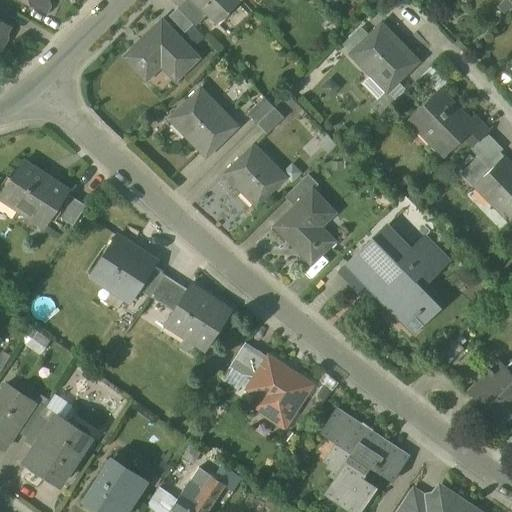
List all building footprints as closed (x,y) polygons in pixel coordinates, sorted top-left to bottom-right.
[(21,0),(46,14),(50,7),(48,0),(21,0)] [(207,15),(192,0),(186,0),(178,8),(194,25),(196,27),(207,15)] [(241,0),(240,0),(192,0),(207,15),(214,21),(226,9),(229,12),(241,0)] [(194,25),(178,8),(169,17),(185,33),(194,25)] [(0,21),(0,51),(1,51),(3,47),(2,42),(1,42),(10,27),(0,21)] [(198,59),(162,21),(125,57),(147,80),(165,62),(180,77),(198,59)] [(418,61),(382,24),(351,54),(386,91),(387,91),(418,61)] [(236,126),(200,90),(170,119),(205,156),(236,126)] [(386,91),(369,107),(379,117),(396,100),(387,91),(386,91)] [(466,117),(440,91),(412,118),(435,141),(431,145),(442,157),(462,137),(461,136),(469,129),(462,121),(466,117)] [(264,97),(247,113),(257,124),(274,108),(274,107),(264,97)] [(274,108),(257,124),(266,133),(283,117),(274,108)] [(469,129),(461,136),(462,137),(473,149),(487,135),(490,132),(478,120),(469,129)] [(503,151),(487,135),(473,149),(471,150),(479,158),(487,166),(503,151)] [(285,178),(254,146),(224,174),(255,206),(285,178)] [(511,220),(511,165),(504,157),(491,170),(474,187),(474,188),(478,184),(511,219),(508,223),(509,223),(511,220)] [(479,158),(462,175),(474,187),(491,170),(487,166),(479,158)] [(68,189),(26,160),(0,197),(0,198),(42,227),(52,213),(66,193),(68,189)] [(308,175),(285,197),(295,207),(312,190),(312,191),(318,185),(308,175)] [(333,242),(316,224),(331,210),(312,191),(312,190),(295,207),(274,227),(310,264),(333,242)] [(85,206),(66,193),(52,213),(71,226),(85,206)] [(411,251),(386,226),(358,254),(376,273),(364,286),(383,306),(386,303),(408,325),(421,312),(426,317),(437,306),(414,282),(421,275),(427,282),(445,265),(431,251),(434,248),(424,238),(411,251)] [(157,261),(116,235),(89,277),(130,303),(157,261)] [(358,254),(339,273),(357,292),(364,286),(376,273),(358,254)] [(186,291),(165,277),(150,298),(172,312),(186,291)] [(231,313),(189,285),(186,291),(172,312),(163,325),(204,352),(231,313)] [(454,340),(436,358),(446,367),(464,350),(454,340)] [(269,358),(246,343),(230,367),(254,382),(269,358)] [(311,386),(269,358),(254,382),(249,389),(264,399),(257,409),(284,427),(311,386)] [(499,361),(490,369),(489,368),(486,371),(487,372),(467,392),(493,418),(490,421),(499,430),(511,417),(511,362),(506,368),(499,361)] [(7,385),(0,395),(0,447),(4,450),(16,432),(32,409),(35,404),(7,385)] [(32,409),(16,432),(26,438),(41,415),(32,409)] [(338,472),(362,478),(369,467),(374,471),(375,469),(375,468),(388,448),(384,445),(384,444),(372,436),(373,435),(360,426),(336,410),(321,431),(332,439),(335,435),(342,440),(330,457),(338,472)] [(41,415),(26,438),(37,446),(52,423),(41,415)] [(91,438),(57,415),(52,423),(37,446),(42,449),(36,458),(45,465),(40,472),(60,485),(91,438)] [(204,435),(192,427),(186,435),(198,444),(204,435)] [(407,461),(388,448),(375,468),(375,469),(394,481),(407,461)] [(143,481),(112,460),(83,502),(97,511),(113,511),(119,505),(125,509),(143,481)] [(362,478),(338,472),(333,474),(336,481),(326,496),(351,511),(359,511),(376,487),(362,478)] [(202,490),(190,482),(190,481),(171,510),(173,511),(207,511),(225,486),(212,477),(202,490)] [(475,511),(439,488),(432,499),(423,511),(475,511)] [(416,489),(401,511),(423,511),(432,499),(416,489)]
